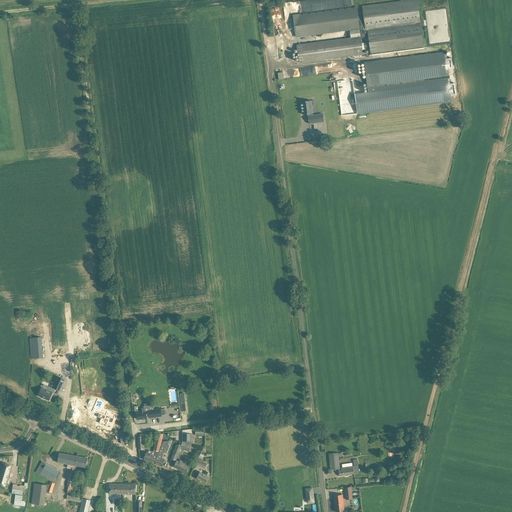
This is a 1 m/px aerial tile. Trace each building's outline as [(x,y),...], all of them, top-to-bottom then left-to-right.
[(362,43),(361,38),(368,37),(370,53),(423,47),(417,0),(406,0),(362,6),(363,15),(358,16),(357,7),(293,15),(296,37),(300,36),(349,30),(351,38),(297,45),(299,63),(353,56),(363,55),(363,50),(364,50),(363,43),(362,43)] [(446,52),(364,62),(368,92),(349,95),(352,114),(452,101),(452,96),(456,95),(455,83),(450,83),(448,69),(453,69),(451,58),(447,58),(446,52)] [(306,100),(301,100),(301,102),(302,114),(308,113),(308,116),(309,124),(324,122),(323,114),(313,115),(311,101),(306,101),(306,100)] [(54,368),(69,367),(65,306),(61,306),(61,295),(63,295),(62,289),(61,289),(60,274),(43,275),(46,321),(51,321),(54,368)] [(43,358),(40,338),(29,339),(31,359),(43,358)] [(49,400),(51,396),(52,392),(58,395),(64,380),(58,377),(54,386),(52,385),(50,391),(42,388),(38,395),(49,400)] [(98,399),(92,411),(98,414),(97,417),(101,418),(99,423),(103,424),(103,425),(106,426),(110,428),(110,427),(112,427),(113,423),(112,422),(114,418),(113,418),(115,415),(107,412),(106,415),(100,412),(103,406),(104,402),(98,399)] [(149,417),(148,410),(148,406),(144,406),(144,407),(139,408),(139,409),(135,410),(136,415),(137,414),(138,419),(147,418),(147,417),(149,417)] [(162,415),(166,414),(165,408),(148,410),(149,418),(162,416),(162,415)] [(189,450),(191,445),(191,444),(192,433),(182,433),(182,441),(182,442),(181,444),(177,445),(173,454),(177,455),(180,447),(189,450)] [(161,444),(162,438),(157,436),(154,450),(155,450),(153,455),(147,452),(144,459),(154,463),(157,457),(162,445),(161,444)] [(168,441),(169,441),(163,441),(162,445),(157,457),(154,463),(162,466),(165,459),(162,458),(164,452),(166,453),(169,445),(167,445),(168,441)] [(76,466),(81,466),(86,467),(88,458),(59,453),(57,462),(68,464),(67,468),(70,468),(68,479),(66,493),(72,494),(73,487),(72,486),(75,469),(76,469),(76,466)] [(342,453),(338,453),(329,454),(331,470),(340,469),(338,457),(342,457),(342,453)] [(195,464),(205,469),(207,463),(202,461),(204,457),(199,455),(195,464)] [(186,473),(189,468),(189,467),(186,465),(188,460),(185,458),(182,464),(177,461),(174,467),(186,473)] [(59,472),(47,464),(42,462),(36,472),(53,482),(59,472)] [(0,484),(6,486),(11,471),(13,466),(2,463),(0,470),(0,484)] [(342,470),(339,470),(339,476),(344,475),(345,476),(346,476),(347,476),(348,475),(349,474),(354,474),(354,473),(353,466),(352,466),(342,467),(341,468),(342,470)] [(206,483),(208,478),(209,477),(208,476),(210,473),(206,471),(205,475),(200,472),(197,478),(206,483)] [(47,491),(52,493),(55,483),(50,481),(47,491)] [(34,483),(31,504),(45,505),(47,485),(34,483)] [(13,484),(12,493),(22,495),(24,486),(20,485),(20,486),(17,486),(17,485),(13,484)] [(123,494),(123,484),(109,484),(109,494),(123,494)] [(136,494),(136,489),(136,484),(123,484),(123,494),(136,494)] [(312,488),(305,489),(307,501),(314,500),(312,488)] [(67,494),(66,500),(80,502),(82,496),(67,494)] [(335,511),(340,511),(344,511),(342,494),(334,495),(335,511)] [(25,501),(22,500),(23,496),(15,495),(14,505),(21,506),(24,506),(25,501)] [(87,511),(90,500),(83,498),(79,511),(87,511)]
